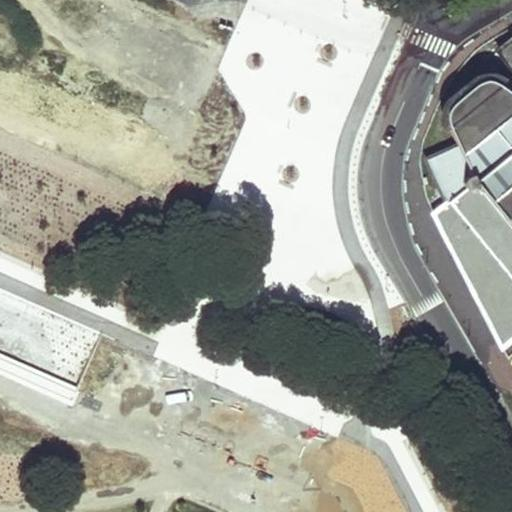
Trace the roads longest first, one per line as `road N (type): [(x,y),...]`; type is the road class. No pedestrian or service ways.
road 1 (residential): [(472,0),(430,37),(380,158),(389,231),(416,290)]
road 2 (residential): [(416,290),(432,362),(511,484)]
road 3 (residential): [(511,439),(416,290)]
